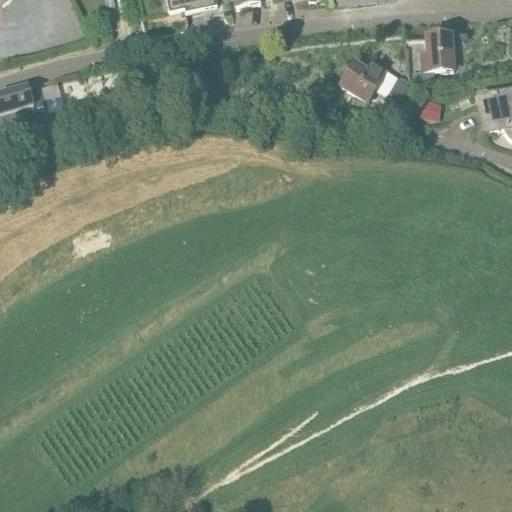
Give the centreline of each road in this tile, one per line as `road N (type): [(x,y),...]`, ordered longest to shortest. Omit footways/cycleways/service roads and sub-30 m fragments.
road 1 (residential): [(0,150),(85,122),(187,107),(316,111),(511,162)]
road 2 (residential): [(511,12),(370,18),(130,53),(0,85)]
